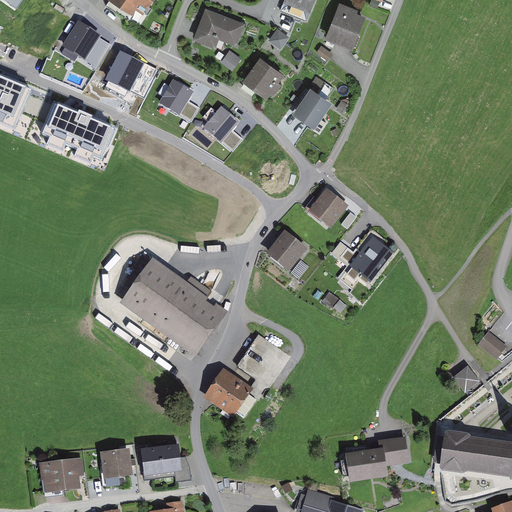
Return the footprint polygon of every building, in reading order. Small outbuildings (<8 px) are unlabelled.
[(3,0),(16,8),(22,0),(3,0)] [(152,0),(111,0),(131,13),(135,8),(144,13),(152,0)] [(313,0),(286,0),(286,3),(309,11),(313,0)] [(355,12),(340,6),(328,39),(351,48),(362,19),(353,16),(355,12)] [(242,25),(207,12),(196,40),(214,47),(218,37),(235,43),(242,25)] [(91,42),(68,28),(49,60),(72,74),(91,42)] [(277,29),(268,41),(281,50),(289,38),(277,29)] [(333,56),(322,48),(317,55),(328,63),(333,56)] [(230,50),(220,62),(232,71),(241,58),(230,50)] [(138,70),(116,56),(96,88),(119,101),(138,70)] [(281,76),(261,61),(246,82),(266,97),(281,76)] [(31,90),(0,76),(0,122),(14,129),(31,90)] [(319,81),(313,90),(322,96),(327,87),(319,81)] [(195,99),(172,85),(153,117),(175,131),(195,99)] [(329,105),(311,93),(296,114),(314,127),(329,105)] [(114,128),(56,103),(43,134),(101,159),(114,128)] [(221,106),(203,127),(222,143),(240,122),(221,106)] [(327,191),(312,210),(330,224),(345,205),(327,191)] [(284,235),(268,254),(287,269),(303,250),(284,235)] [(391,253),(374,239),(353,265),(370,279),(391,253)] [(222,310),(153,262),(125,302),(195,350),(222,310)] [(325,301),(340,312),(345,305),(330,294),(325,301)] [(478,345),(497,359),(507,346),(489,331),(478,345)] [(462,391),(464,393),(480,381),(468,366),(452,378),(462,391)] [(233,412),(248,390),(223,373),(208,395),(233,412)] [(511,438),(444,431),(440,473),(511,480),(511,438)] [(382,449),(348,454),(352,478),(385,473),(384,462),(406,459),(403,439),(381,442),(382,449)] [(163,471),(180,469),(178,445),(160,447),(163,471)] [(145,472),(163,471),(160,447),(143,449),(145,472)] [(128,449),(102,452),(106,476),(131,473),(128,449)] [(80,459),(44,464),(47,490),(78,485),(77,473),(82,473),(80,459)] [(339,499),(309,490),(302,511),(363,511),(364,510),(338,502),(339,499)] [(169,510),(152,511),(181,511),(181,502),(168,503),(169,510)] [(496,511),(511,511),(511,504),(511,502),(495,508),(496,511)]
